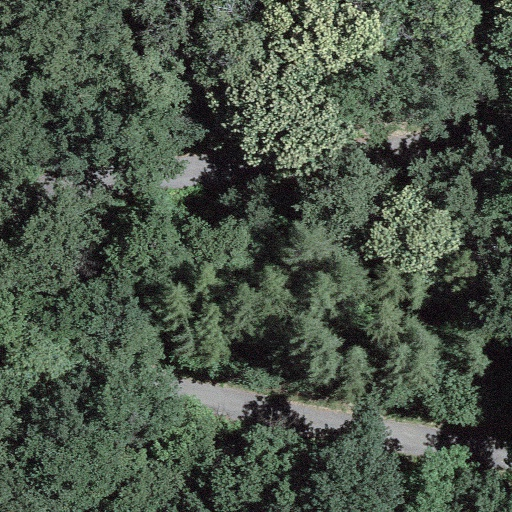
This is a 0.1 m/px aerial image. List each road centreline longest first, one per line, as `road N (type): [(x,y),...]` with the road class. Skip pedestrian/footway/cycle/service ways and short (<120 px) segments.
road 1 (unclassified): [(511,452),(430,444),(123,377),(0,360)]
road 2 (unclassified): [(0,199),(511,131)]
